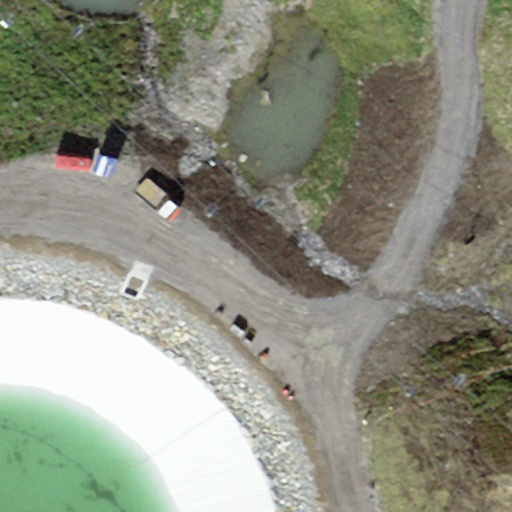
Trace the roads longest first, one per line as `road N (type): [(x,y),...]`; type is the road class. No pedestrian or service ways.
road 1 (track): [(346,425),(391,273),(470,181),(473,33),(486,0)]
road 2 (track): [(391,273),(237,256),(49,195),(0,210)]
